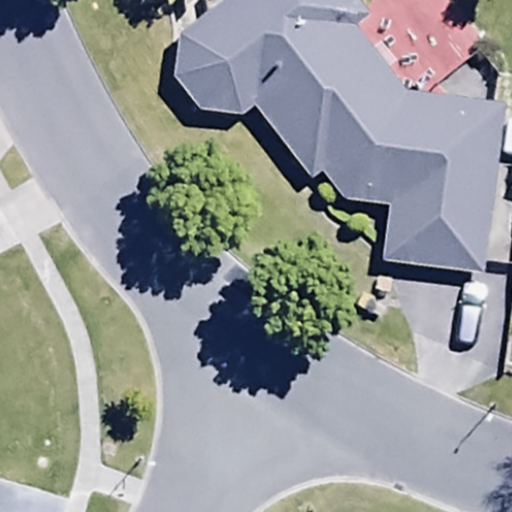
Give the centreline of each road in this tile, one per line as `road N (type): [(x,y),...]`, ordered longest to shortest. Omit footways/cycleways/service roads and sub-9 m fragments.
road 1 (residential): [(5,0),(80,161),(154,262),(249,363)]
road 2 (residential): [(249,363),(366,425),(511,482)]
road 3 (residential): [(249,363),(183,511)]
